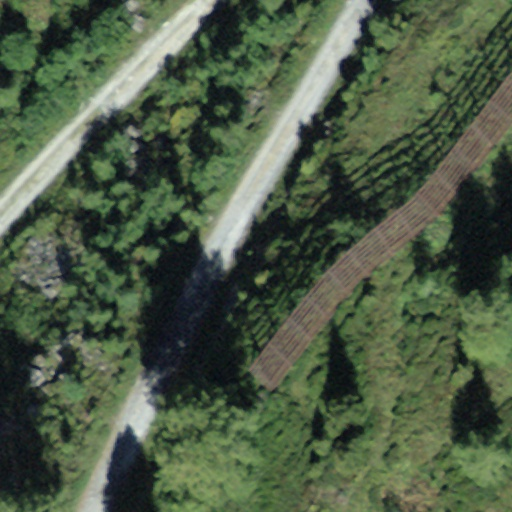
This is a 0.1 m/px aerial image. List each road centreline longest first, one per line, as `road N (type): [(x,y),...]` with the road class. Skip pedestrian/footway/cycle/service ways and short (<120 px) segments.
road 1 (track): [(114,511),(376,0)]
road 2 (track): [(148,0),(0,170)]
